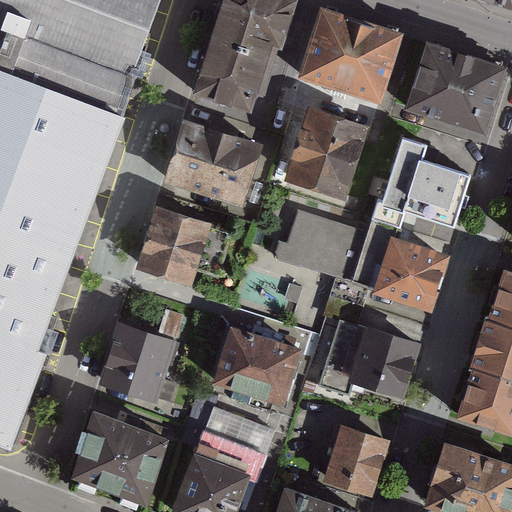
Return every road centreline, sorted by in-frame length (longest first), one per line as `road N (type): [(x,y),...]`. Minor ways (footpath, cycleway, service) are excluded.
road 1 (residential): [(195,0),(31,501)]
road 2 (residential): [(511,158),(392,511)]
